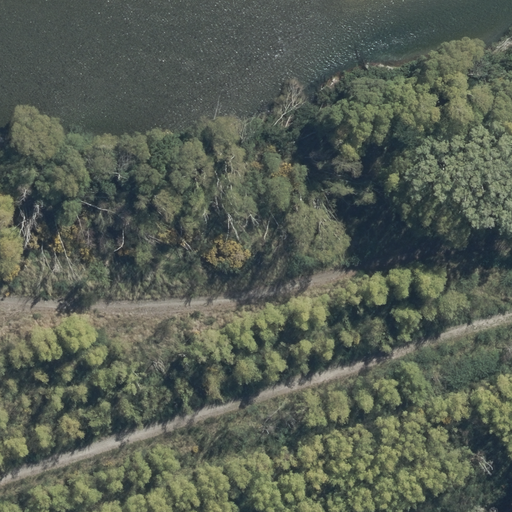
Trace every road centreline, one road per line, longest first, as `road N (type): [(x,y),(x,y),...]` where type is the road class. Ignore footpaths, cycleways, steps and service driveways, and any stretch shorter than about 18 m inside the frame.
road 1 (track): [(0,467),(511,299)]
road 2 (track): [(0,295),(152,296),(408,241),(511,246)]
